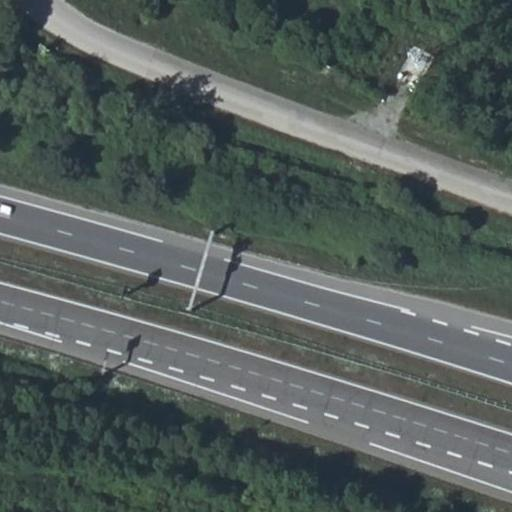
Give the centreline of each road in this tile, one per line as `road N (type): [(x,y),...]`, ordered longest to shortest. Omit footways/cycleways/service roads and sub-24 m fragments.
road 1 (trunk): [(0,301),(511,454)]
road 2 (trunk): [(511,364),(0,215)]
road 3 (residential): [(511,200),(285,123),(82,36),(43,0)]
